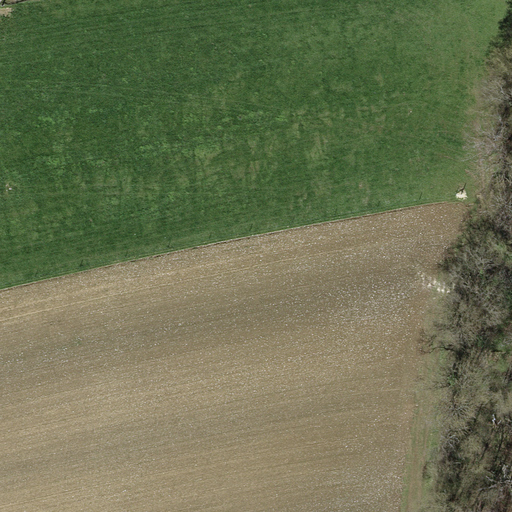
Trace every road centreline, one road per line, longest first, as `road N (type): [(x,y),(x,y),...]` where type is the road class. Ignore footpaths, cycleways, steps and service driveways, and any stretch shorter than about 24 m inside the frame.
road 1 (motorway): [(0,343),(338,0)]
road 2 (motorway): [(178,0),(0,171)]
